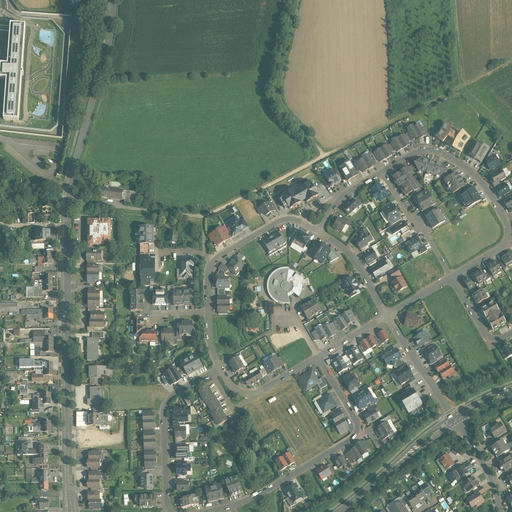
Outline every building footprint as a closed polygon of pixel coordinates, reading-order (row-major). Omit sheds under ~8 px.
[(26,26),(11,25),(11,27),(11,31),(8,65),(7,79),(4,120),(19,121),(23,73),(24,73),(25,69),(23,69),(26,26)] [(452,127),(444,124),(441,131),(436,137),(443,143),(447,137),(456,142),(453,149),(461,152),(464,145),(469,139),(462,133),(459,137),(450,132),(452,127)] [(414,128),(412,126),(407,129),(409,133),(413,139),(413,140),(418,137),(420,139),(425,136),(425,135),(421,129),(419,125),(414,128)] [(404,135),(398,139),(403,149),(409,145),(408,142),(408,143),(404,137),(404,135)] [(398,139),(392,143),(392,144),(393,144),(396,150),(397,152),(403,149),(398,139)] [(489,149),(477,142),(470,154),(471,155),(471,156),(473,158),(473,159),(476,160),(477,160),(479,162),(480,160),(482,161),(489,149)] [(386,146),(380,149),(386,159),(392,155),(391,153),(390,153),(387,147),(386,146)] [(380,149),(375,153),(375,154),(379,160),(380,163),(386,159),(380,149)] [(493,154),(491,152),(486,160),(489,161),(490,159),(494,156),(494,157),(497,155),(495,152),(493,154)] [(369,156),(363,159),(369,169),(374,166),(374,164),(373,162),(369,156)] [(494,156),(490,159),(489,161),(487,165),(490,170),(499,165),(499,164),(499,163),(498,161),(497,161),(494,157),(494,156)] [(363,159),(357,163),(361,169),(362,172),(364,172),(369,169),(363,159)] [(421,160),(415,164),(418,169),(419,171),(422,172),(437,176),(440,176),(442,175),(447,172),(443,165),(440,165),(441,164),(437,163),(437,164),(434,163),(434,162),(431,161),(430,162),(427,161),(428,161),(424,160),(424,161),(421,160)] [(346,165),(340,169),(347,182),(358,175),(349,162),(345,164),(346,165)] [(407,168),(401,172),(402,173),(400,175),(399,174),(393,177),(398,187),(401,186),(413,178),(412,179),(409,174),(410,173),(407,168)] [(334,170),(332,171),(331,171),(329,172),(329,173),(324,176),(329,184),(329,186),(330,187),(332,188),(333,187),(334,185),(340,181),(338,178),(334,170)] [(496,174),(491,177),(495,184),(498,182),(505,178),(503,174),(501,171),(496,174)] [(457,173),(445,181),(448,187),(448,188),(449,188),(453,194),(465,187),(461,181),(462,181),(460,178),(460,179),(457,173)] [(413,178),(401,186),(403,189),(402,190),(404,194),(405,193),(406,195),(412,192),(411,192),(413,191),(414,192),(415,191),(420,188),(417,184),(416,184),(413,178)] [(315,191),(319,189),(316,185),(313,187),(310,182),(295,191),(293,189),(281,196),(284,201),(281,203),(283,207),(286,205),(289,210),(302,202),(301,201),(304,199),(307,203),(318,196),(315,191)] [(379,185),(372,189),(374,193),(381,188),(379,185)] [(505,185),(497,190),(496,190),(500,197),(509,192),(508,191),(509,190),(507,186),(505,186),(505,185)] [(111,190),(100,188),(99,197),(109,198),(111,190)] [(374,193),(373,193),(376,199),(377,198),(379,201),(387,197),(385,194),(386,193),(383,188),(374,193)] [(460,196),(467,208),(481,200),(474,188),(460,196)] [(123,191),(111,190),(109,198),(122,200),(123,191)] [(414,199),(417,205),(418,204),(423,212),(435,205),(427,191),(419,196),(414,199)] [(138,193),(130,192),(129,200),(137,201),(138,193)] [(358,197),(353,200),(358,206),(359,207),(362,205),(358,197)] [(353,200),(343,209),(348,215),(358,206),(353,200)] [(268,203),(261,207),(264,213),(266,216),(270,213),(272,211),(272,212),(273,211),(269,205),(268,203)] [(393,205),(392,206),(384,211),(383,208),(381,209),(386,217),(397,211),(393,205)] [(44,214),(44,217),(53,217),(53,207),(30,208),(30,214),(44,214)] [(426,217),(425,217),(427,219),(426,219),(431,227),(432,229),(445,222),(438,210),(432,213),(426,217)] [(397,211),(386,217),(391,226),(393,225),(391,222),(399,218),(400,217),(397,211)] [(226,223),(231,231),(234,236),(245,230),(240,222),(239,222),(236,217),(226,223)] [(352,223),(345,218),(342,221),(347,224),(346,225),(350,227),(352,223)] [(244,219),(240,222),(245,230),(249,228),(244,219)] [(110,220),(88,220),(88,245),(103,245),(103,243),(110,243),(110,220)] [(340,220),(338,220),(333,227),(341,233),(346,225),(347,224),(342,221),(340,220)] [(409,232),(404,222),(390,230),(393,236),(401,231),(403,235),(409,232)] [(149,245),(153,245),(153,227),(139,228),(139,245),(140,245),(149,245)] [(226,234),(223,229),(222,228),(217,232),(223,243),(229,239),(226,234)] [(294,238),(295,239),(300,232),(295,229),(289,229),(289,238),(294,238)] [(366,230),(360,233),(362,237),(355,241),(360,250),(367,246),(365,243),(371,239),(366,230)] [(50,231),(35,231),(35,241),(36,241),(46,241),(46,240),(50,240),(50,231)] [(178,233),(169,232),(169,237),(168,237),(167,242),(172,242),(172,244),(176,245),(176,243),(178,233)] [(217,232),(211,235),(211,236),(214,241),(217,246),(223,243),(217,232)] [(262,242),(270,256),(286,246),(285,243),(286,243),(280,232),(262,242)] [(310,238),(300,232),(295,239),(293,243),(303,250),(305,247),(310,238)] [(412,237),(409,232),(403,235),(401,236),(404,242),(412,237)] [(417,251),(422,247),(416,238),(413,240),(405,244),(409,250),(410,249),(413,253),(417,251)] [(323,246),(316,241),(309,252),(307,255),(315,259),(323,246)] [(140,255),(141,255),(144,255),(149,255),(149,245),(140,245),(140,255)] [(330,250),(323,246),(315,259),(322,264),(330,250)] [(422,247),(417,251),(419,256),(427,251),(424,246),(422,247)] [(101,251),(87,251),(87,260),(94,260),(99,260),(99,256),(101,256),(101,251)] [(327,257),(330,263),(338,258),(335,253),(331,251),(327,257)] [(365,255),(363,257),(367,264),(377,258),(372,251),(365,255)] [(506,257),(501,260),(502,261),(505,267),(506,267),(503,268),(503,270),(511,264),(507,255),(505,256),(506,257)] [(236,257),(233,261),(232,261),(230,263),(231,263),(227,268),(229,270),(234,274),(236,271),(238,273),(245,264),(236,257)] [(180,259),(181,270),(181,275),(182,275),(191,275),(191,266),(193,266),(193,259),(180,259)] [(154,260),(147,260),(141,260),(141,265),(143,265),(143,271),(154,270),(154,260)] [(371,270),(375,278),(376,278),(381,275),(389,270),(385,262),(379,265),(371,270)] [(495,262),(487,267),(493,277),(501,272),(495,262)] [(227,268),(222,264),(218,269),(225,273),(226,273),(229,270),(227,268)] [(397,269),(389,274),(393,279),(399,275),(400,275),(397,269)] [(155,280),(154,270),(143,271),(143,276),(141,276),(141,280),(142,280),(150,280),(155,280)] [(297,273),(293,278),(292,277),(295,272),(292,271),(291,271),(289,270),(288,270),(284,270),(280,270),(276,272),(273,275),(271,278),(269,282),(268,285),(269,289),(270,294),(272,297),(275,300),(278,302),(280,303),(281,303),(284,304),(286,304),(290,303),(288,296),(291,295),(293,293),(299,297),(301,294),(302,292),(302,289),(303,289),(303,285),(308,284),(307,280),(305,281),(304,278),(302,275),(300,276),(297,273)] [(487,280),(482,270),(473,275),(479,285),(487,280)] [(407,287),(401,278),(399,275),(393,279),(395,282),(392,284),(397,293),(407,287)] [(52,287),(52,276),(44,276),(44,280),(44,287),(45,287),(52,287)] [(224,279),(224,276),(216,276),(217,288),(229,288),(229,279),(224,279)] [(343,284),(342,284),(345,290),(356,283),(355,282),(353,281),(352,278),(349,280),(343,284)] [(468,278),(463,281),(469,291),(474,288),(468,278)] [(356,283),(345,290),(349,296),(349,295),(356,292),(359,290),(357,287),(357,285),(356,283)] [(35,287),(33,287),(33,291),(34,293),(33,297),(43,297),(43,291),(45,291),(45,287),(44,287),(38,287),(35,287)] [(482,290),(472,296),(477,304),(487,299),(482,290)] [(191,305),(191,291),(190,291),(182,292),(183,305),(191,305)] [(142,292),(133,292),(133,295),(131,295),(132,308),(133,308),(133,311),(142,311),(142,308),(143,308),(143,302),(142,302),(142,300),(143,300),(143,295),(142,295),(142,292)] [(168,292),(153,292),(153,306),(168,305),(168,292)] [(175,292),(174,292),(174,306),(183,306),(183,305),(182,292),(175,292)] [(314,300),(301,308),(308,320),(319,313),(318,312),(320,311),(314,300)] [(17,304),(0,303),(0,311),(17,312),(17,304)] [(506,323),(494,303),(480,310),(492,331),(506,323)] [(348,312),(341,316),(342,318),(347,325),(354,321),(352,319),(348,312)] [(45,319),(45,315),(34,315),(34,318),(40,318),(39,319),(39,322),(41,322),(41,323),(42,323),(42,322),(43,322),(43,320),(45,319)] [(342,318),(336,322),(340,328),(340,329),(341,331),(348,327),(347,325),(342,318)] [(413,320),(407,318),(405,325),(414,327),(414,325),(417,325),(419,319),(414,318),(413,320)] [(323,329),(328,337),(329,339),(335,335),(334,332),(330,325),(323,329)] [(143,328),(143,326),(131,326),(131,333),(135,336),(143,328)] [(322,327),(316,331),(320,338),(321,341),(328,337),(323,329),(322,327)] [(384,331),(379,334),(379,336),(380,339),(383,343),(389,339),(384,331)] [(45,332),(34,332),(34,339),(34,343),(45,343),(45,338),(45,339),(43,339),(43,336),(45,336),(45,332)] [(145,335),(140,340),(140,343),(150,342),(150,332),(147,332),(146,333),(145,333),(145,335)] [(424,333),(422,334),(420,333),(417,335),(417,337),(414,339),(416,342),(418,345),(420,348),(429,342),(427,339),(427,338),(424,333)] [(372,336),(366,340),(371,348),(377,345),(374,339),(372,336)] [(92,338),(87,338),(87,361),(95,361),(95,350),(98,350),(98,338),(92,338)] [(366,340),(360,344),(361,345),(365,352),(371,348),(366,340)] [(45,343),(34,343),(34,353),(40,353),(40,347),(45,347),(45,343)] [(511,350),(509,345),(500,351),(505,360),(511,355),(511,350)] [(428,349),(424,352),(425,353),(430,361),(430,362),(436,359),(441,356),(434,346),(428,349)] [(355,348),(347,353),(348,355),(352,362),(354,365),(363,360),(355,348)] [(400,359),(401,358),(396,349),(387,354),(386,354),(384,360),(385,360),(388,361),(387,364),(387,365),(393,366),(394,362),(400,359)] [(181,362),(188,376),(202,368),(194,355),(181,362)] [(348,355),(342,358),(346,366),(352,362),(348,355)] [(236,358),(230,361),(228,363),(231,368),(241,362),(238,357),(236,358)] [(277,360),(275,357),(270,360),(276,370),(281,367),(277,360)] [(341,357),(332,362),(339,373),(348,368),(346,366),(342,358),(341,357)] [(400,359),(394,362),(393,366),(395,369),(398,367),(403,364),(400,359)] [(276,370),(270,360),(264,363),(266,366),(270,373),(270,374),(276,370)] [(445,361),(440,364),(435,367),(438,373),(439,373),(449,367),(445,361)] [(47,362),(42,362),(42,367),(43,367),(45,367),(45,371),(53,371),(53,363),(47,363),(47,362)] [(241,362),(231,368),(235,374),(237,372),(242,369),(245,368),(241,362)] [(399,370),(393,373),(397,379),(409,372),(406,366),(399,370)] [(449,367),(439,373),(443,379),(448,376),(454,373),(450,366),(449,367)] [(110,367),(90,367),(90,379),(98,379),(100,379),(100,373),(105,373),(105,375),(110,375),(110,367)] [(170,371),(176,383),(179,381),(182,379),(180,377),(176,369),(175,368),(170,371)] [(264,369),(259,372),(262,378),(267,374),(264,369)] [(45,371),(35,371),(35,374),(32,374),(32,378),(35,378),(35,382),(43,382),(43,376),(45,376),(45,371)] [(173,385),(176,383),(170,371),(164,374),(165,376),(169,384),(170,386),(173,384),(173,385)] [(258,371),(251,375),(256,383),(260,381),(259,380),(262,378),(259,372),(258,371)] [(306,391),(317,384),(319,383),(318,381),(312,371),(299,379),(306,391)] [(409,372),(397,379),(401,385),(406,382),(413,378),(409,372)] [(343,380),(346,386),(356,380),(353,374),(343,380)] [(244,380),(245,383),(248,387),(251,385),(252,386),(256,383),(251,375),(244,380)] [(323,378),(318,381),(319,383),(317,384),(320,390),(327,385),(323,378)] [(356,380),(346,386),(350,392),(351,392),(357,388),(360,386),(356,380)] [(405,390),(406,393),(413,389),(415,393),(420,390),(416,383),(410,387),(405,390)] [(207,386),(198,391),(202,397),(211,392),(207,386)] [(101,388),(90,388),(90,400),(87,400),(87,405),(93,405),(99,405),(100,405),(101,405),(101,400),(103,400),(103,391),(101,391),(101,388)] [(406,393),(398,398),(408,414),(422,405),(415,393),(413,389),(406,393)] [(362,392),(353,398),(356,404),(370,396),(367,390),(366,390),(362,392)] [(211,392),(202,397),(205,403),(206,403),(214,398),(211,392)] [(322,398),(316,402),(320,408),(333,400),(329,394),(322,398)] [(370,396),(356,404),(360,410),(369,404),(374,402),(373,401),(370,396)] [(214,398),(206,403),(209,409),(218,403),(215,397),(214,398)] [(43,399),(33,399),(33,403),(34,405),(34,409),(34,410),(39,410),(43,410),(43,404),(43,399)] [(333,400),(320,408),(323,413),(329,410),(336,406),(333,400)] [(218,403),(209,409),(212,414),(220,409),(221,410),(221,409),(218,403)] [(371,407),(367,409),(369,413),(374,410),(377,408),(375,404),(371,407)] [(182,408),(174,408),(174,416),(175,416),(182,416),(182,408)] [(190,408),(182,408),(182,416),(187,416),(190,416),(190,408)] [(377,408),(374,410),(369,413),(364,416),(368,424),(372,422),(373,422),(375,421),(375,420),(379,418),(376,413),(379,412),(377,408)] [(212,414),(211,415),(215,421),(224,415),(221,410),(220,409),(212,414)] [(331,413),(329,414),(331,417),(339,412),(337,409),(331,413)] [(108,412),(99,412),(99,415),(87,415),(87,421),(87,426),(87,427),(100,426),(100,430),(109,430),(109,422),(110,422),(111,421),(112,420),(112,419),(112,418),(111,417),(110,416),(109,416),(108,416),(108,412)] [(339,412),(331,417),(335,424),(343,419),(343,420),(344,419),(340,412),(339,412)] [(224,415),(215,421),(218,427),(227,421),(224,415)] [(343,419),(335,424),(334,424),(338,431),(339,431),(346,427),(347,426),(343,420),(343,419)] [(381,425),(376,428),(379,434),(390,428),(387,422),(381,425)] [(491,429),(489,430),(494,439),(505,432),(500,423),(491,429)] [(488,424),(481,428),(483,433),(488,431),(489,430),(491,429),(488,424)] [(346,427),(339,431),(341,435),(348,430),(346,427)] [(390,428),(379,434),(383,440),(388,437),(394,434),(394,433),(390,428)] [(180,429),(175,429),(175,430),(175,437),(186,437),(185,429),(180,429)] [(394,434),(388,437),(390,441),(397,435),(395,433),(394,433),(394,434)] [(365,441),(361,443),(366,450),(369,448),(365,441)] [(497,444),(491,448),(492,448),(491,448),(493,453),(505,446),(502,441),(497,444)] [(361,442),(354,446),(356,447),(350,451),(350,452),(355,460),(356,462),(362,458),(361,456),(367,452),(366,450),(361,443),(361,442)] [(505,446),(493,453),(496,457),(497,457),(504,453),(508,450),(505,446)] [(27,450),(27,447),(19,447),(19,450),(18,450),(18,451),(19,451),(19,455),(35,455),(40,455),(40,450),(27,450)] [(355,460),(350,452),(345,455),(349,461),(350,463),(355,460)] [(153,453),(145,454),(145,467),(154,467),(156,467),(155,453),(153,453)] [(289,454),(282,458),(288,467),(294,463),(291,458),(289,454)] [(511,454),(499,463),(505,472),(511,467),(511,454)] [(447,455),(439,460),(438,461),(440,465),(442,464),(446,470),(450,468),(454,465),(447,455)] [(338,459),(334,462),(336,466),(338,465),(339,468),(346,463),(347,463),(346,463),(342,456),(340,458),(339,457),(338,458),(338,459)] [(282,458),(276,462),(281,471),(288,467),(282,458)] [(177,466),(176,466),(177,475),(182,475),(183,477),(185,476),(186,475),(186,474),(187,472),(190,472),(190,465),(186,466),(177,466)] [(326,466),(316,471),(321,479),(326,476),(326,477),(331,474),(330,473),(326,466)] [(463,466),(456,471),(460,479),(464,476),(464,475),(468,473),(466,471),(465,469),(463,466)] [(456,471),(448,476),(452,483),(455,481),(456,481),(460,479),(456,471)] [(152,488),(152,476),(146,476),(141,476),(141,488),(145,488),(147,490),(151,490),(152,488)] [(469,480),(463,484),(463,485),(468,492),(478,485),(473,478),(469,480)] [(234,481),(233,479),(225,482),(231,497),(242,492),(238,480),(234,481)] [(184,483),(177,483),(177,485),(175,485),(175,487),(177,487),(177,491),(188,491),(188,483),(184,483)] [(295,484),(285,490),(285,492),(289,498),(292,502),(302,496),(300,491),(295,484)] [(431,493),(425,484),(419,488),(419,489),(425,498),(431,493)] [(216,487),(213,487),(213,486),(212,486),(213,488),(210,488),(205,489),(208,503),(216,501),(216,500),(218,500),(223,499),(221,488),(220,488),(220,485),(216,486),(216,487)] [(481,487),(474,491),(476,493),(477,493),(478,494),(479,496),(485,492),(481,487)] [(425,498),(419,489),(412,493),(413,494),(418,503),(425,498)] [(476,493),(467,500),(472,508),(476,505),(477,506),(483,501),(479,496),(478,494),(477,493),(476,493)] [(413,494),(406,498),(412,508),(419,504),(418,503),(413,494)] [(196,495),(183,498),(183,500),(179,501),(181,509),(198,505),(198,502),(197,498),(196,495)] [(156,496),(140,496),(135,496),(135,502),(140,502),(140,507),(156,507),(156,496)] [(407,511),(404,507),(401,502),(395,505),(399,511),(407,511)]
